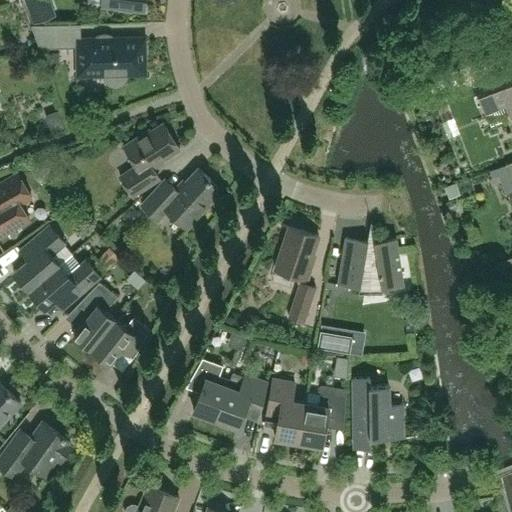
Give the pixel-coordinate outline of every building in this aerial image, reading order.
[(102,0),(101,6),(144,11),(145,0),(102,0)] [(124,80),(125,75),(125,73),(144,73),(143,39),(81,40),(81,24),(31,25),(40,48),(79,47),(79,74),(106,73),(106,75),(107,80),(111,84),(116,85),(121,83),(124,80)] [(60,52),(49,52),(50,62),(60,62),(60,52)] [(468,66),(451,72),(454,80),(471,74),(485,111),(506,104),(511,118),(511,70),(505,74),(497,54),(468,66)] [(58,110),(45,115),(51,132),(64,128),(58,110)] [(136,166),(120,176),(132,196),(159,178),(152,166),(180,148),(163,123),(151,131),(150,129),(124,146),(136,166)] [(46,160),(30,166),(36,178),(51,170),(46,160)] [(511,162),(505,165),(489,171),(493,179),(499,176),(505,194),(511,191),(511,162)] [(142,205),(158,220),(167,210),(187,228),(207,206),(205,204),(219,189),(210,181),(211,179),(199,168),(178,190),(176,188),(171,194),(160,184),(142,205)] [(17,173),(0,182),(0,236),(29,220),(20,204),(31,197),(17,173)] [(455,199),(446,202),(449,212),(458,209),(455,199)] [(127,209),(127,223),(135,223),(141,218),(141,209),(127,209)] [(371,222),(368,240),(346,237),(338,284),(359,287),(359,293),(382,294),(381,288),(404,284),(396,237),(374,240),(372,222),(371,222)] [(29,289),(59,263),(51,254),(65,242),(50,225),(20,250),(28,259),(13,271),(29,289)] [(304,323),(307,314),(316,287),(305,283),(306,279),(307,279),(313,262),(310,261),(319,236),(289,226),(275,269),(299,277),(297,282),(300,283),(288,318),(304,323)] [(71,253),(59,263),(29,289),(45,308),(54,300),(62,309),(100,276),(85,258),(80,263),(71,253)] [(511,258),(497,264),(502,276),(511,272),(511,258)] [(91,349),(115,319),(108,313),(107,308),(118,296),(100,281),(79,303),(91,313),(73,334),(91,349)] [(123,325),(115,319),(91,349),(110,363),(124,346),(135,355),(150,329),(134,316),(127,324),(123,325)] [(317,346),(317,347),(350,353),(353,335),(320,329),(317,346)] [(244,336),(227,332),(222,346),(239,353),(244,336)] [(302,353),(301,364),(311,365),(312,354),(302,353)] [(216,419),(230,379),(220,375),(223,365),(203,358),(189,383),(202,387),(193,410),(216,419)] [(242,383),(230,379),(216,419),(238,427),(243,414),(258,420),(268,382),(245,374),(242,383)] [(353,378),(354,448),(371,448),(371,438),(403,437),(403,403),(389,403),(389,385),(370,385),(370,377),(353,378)] [(299,441),(305,402),(292,400),(295,382),(273,378),(265,425),(277,427),(275,437),(299,441)] [(0,425),(21,402),(0,382),(0,425)] [(305,402),(299,441),(322,445),(327,418),(344,421),(346,389),(322,385),(318,404),(305,402)] [(16,435),(0,456),(0,467),(15,478),(26,462),(45,476),(57,459),(61,462),(72,446),(68,443),(70,441),(65,437),(66,436),(63,434),(62,435),(42,421),(26,442),(16,435)] [(172,511),(179,497),(149,484),(139,506),(138,506),(136,505),(134,505),(132,505),(130,506),(129,506),(128,507),(127,508),(126,509),(126,510),(126,511),(172,511)] [(14,500),(8,510),(11,511),(26,511),(28,509),(14,500)]
